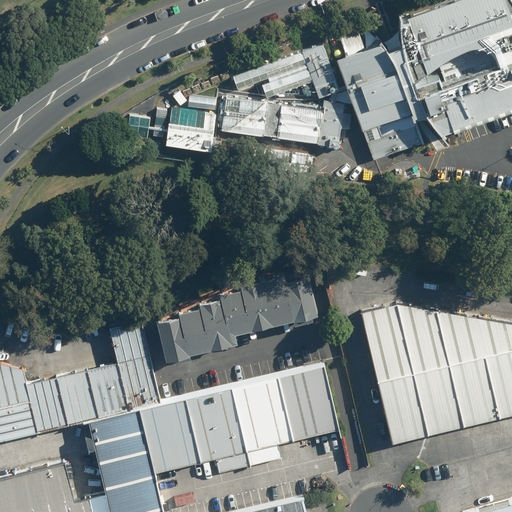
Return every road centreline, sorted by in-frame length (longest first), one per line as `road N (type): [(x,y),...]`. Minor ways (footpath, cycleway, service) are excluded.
road 1 (unknown): [(369,485),(343,333),(295,326),(172,360)]
road 2 (secondary): [(0,140),(109,61),(255,0)]
